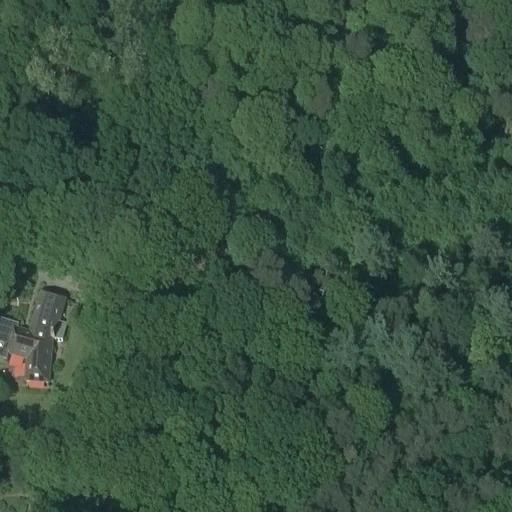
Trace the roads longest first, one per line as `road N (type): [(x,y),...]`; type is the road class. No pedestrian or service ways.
road 1 (track): [(192,278),(511,215)]
road 2 (track): [(249,264),(511,417)]
road 3 (track): [(192,278),(185,259),(159,241),(124,232),(0,252)]
road 4 (residential): [(0,146),(115,0)]
